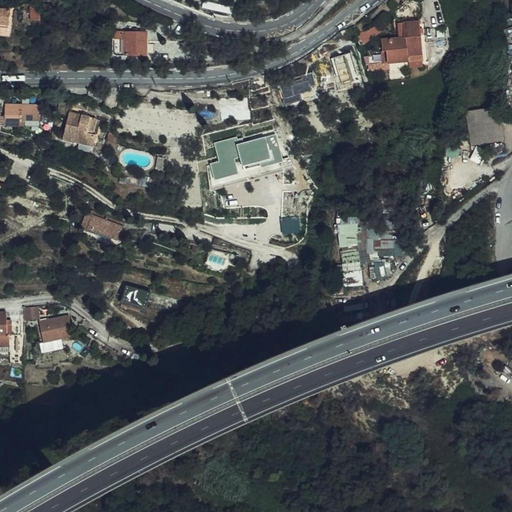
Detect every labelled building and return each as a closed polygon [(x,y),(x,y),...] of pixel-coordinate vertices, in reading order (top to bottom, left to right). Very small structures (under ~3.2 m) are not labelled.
[(50,6),(40,7),(42,21),(52,19),(50,6)] [(6,13),(0,26),(0,30),(21,32),(22,14),(6,13)] [(401,33),(401,37),(394,38),(382,39),(384,63),(424,60),(421,21),(400,22),(401,33)] [(158,27),(123,26),(123,51),(158,51),(158,27)] [(15,115),(14,123),(14,125),(50,126),(51,103),(15,102),(15,115)] [(9,105),(0,104),(0,117),(9,117),(9,115),(9,105)] [(501,106),(488,108),(466,111),(472,146),(507,140),(504,128),(501,106)] [(79,111),(72,139),(89,143),(101,145),(103,146),(106,134),(102,133),(105,117),(79,111)] [(194,113),(183,113),(182,129),(201,131),(202,120),(203,112),(194,112),(194,113)] [(0,117),(0,122),(14,123),(15,115),(9,115),(9,117),(0,117)] [(212,188),(287,170),(278,130),(216,145),(220,160),(211,162),(215,177),(209,178),(212,188)] [(101,145),(89,143),(87,149),(99,152),(101,145)] [(418,176),(401,175),(400,200),(417,200),(418,176)] [(148,179),(146,188),(160,192),(162,183),(148,179)] [(105,215),(100,227),(130,238),(134,226),(105,215)] [(340,217),(343,246),(359,245),(357,215),(340,217)] [(345,285),(363,284),(362,256),(344,256),(345,285)] [(138,290),(137,295),(130,294),(129,304),(144,306),(146,291),(138,290)] [(53,302),(41,303),(41,313),(53,312),(53,302)] [(25,306),(26,319),(41,318),(40,306),(25,306)] [(0,347),(11,346),(11,351),(26,349),(23,334),(35,331),(33,319),(21,321),(18,310),(6,312),(7,323),(5,324),(6,330),(0,330),(0,347)] [(52,320),(53,325),(56,341),(73,338),(86,335),(81,313),(52,320)] [(56,341),(53,325),(48,326),(53,351),(75,347),(73,338),(56,341)]
